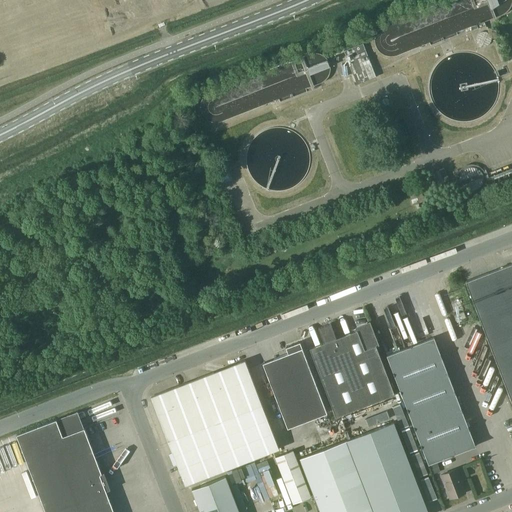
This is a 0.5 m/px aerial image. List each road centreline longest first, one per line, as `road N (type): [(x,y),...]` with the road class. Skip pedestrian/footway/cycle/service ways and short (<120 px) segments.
road 1 (unclassified): [(130,386),(511,238)]
road 2 (secondary): [(0,135),(147,62),(308,0)]
road 3 (unclassified): [(0,428),(130,386)]
road 4 (unclassified): [(176,511),(130,386)]
